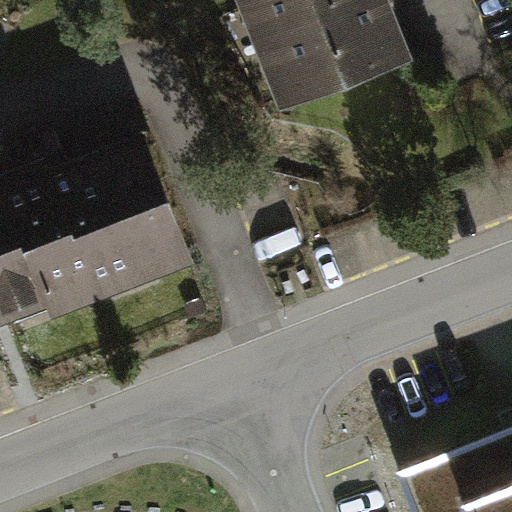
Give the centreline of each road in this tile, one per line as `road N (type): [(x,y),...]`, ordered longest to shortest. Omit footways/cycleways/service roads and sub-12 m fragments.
road 1 (residential): [(0,464),(256,360)]
road 2 (residential): [(256,360),(511,264)]
road 3 (residential): [(310,511),(256,360)]
